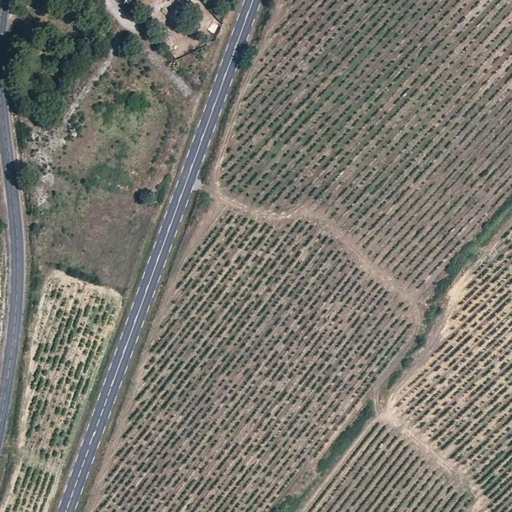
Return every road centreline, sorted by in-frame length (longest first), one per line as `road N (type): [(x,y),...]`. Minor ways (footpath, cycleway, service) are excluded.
road 1 (primary): [(66,511),(252,0)]
road 2 (tertiary): [(0,419),(18,243),(0,93)]
